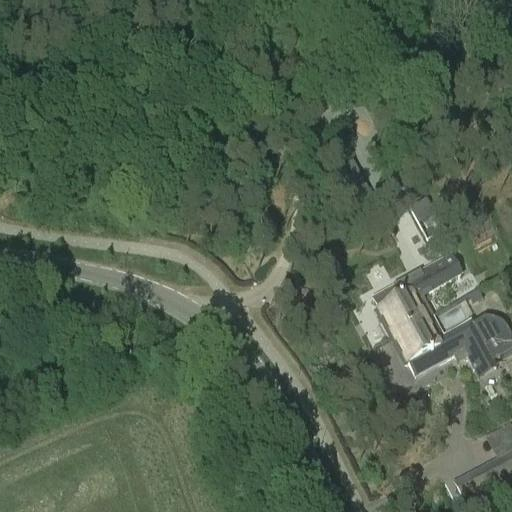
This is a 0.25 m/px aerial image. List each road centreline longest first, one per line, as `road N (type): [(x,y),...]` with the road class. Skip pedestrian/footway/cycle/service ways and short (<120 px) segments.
road 1 (tertiary): [(334,511),(247,360),(208,323),(128,282),(0,256)]
road 2 (track): [(511,136),(433,47),(368,0)]
